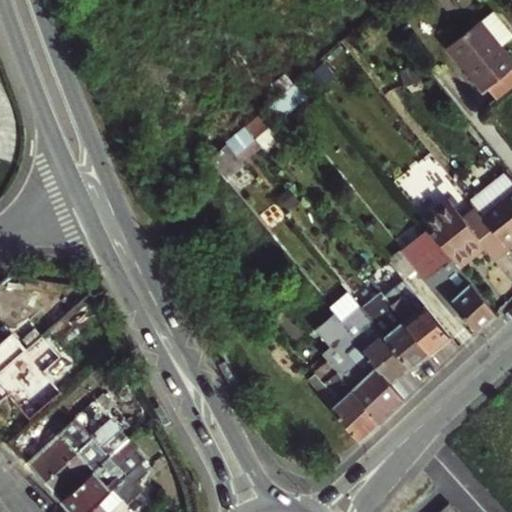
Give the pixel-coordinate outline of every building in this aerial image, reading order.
[(511,59),(479,20),(447,47),(483,91),(511,66),(511,59)] [(258,136),(278,120),(269,109),(250,125),(258,136)] [(250,125),(229,142),(238,153),(258,136),(250,125)] [(211,158),(223,174),(242,158),(238,153),(229,142),(211,158)] [(511,170),(510,169),(491,185),(511,210),(511,170)] [(511,210),(491,185),(473,200),(509,247),(511,244),(511,210)] [(508,247),(476,207),(464,217),(449,198),(423,219),(429,226),(461,265),(485,246),(495,258),(508,247)] [(406,244),(431,273),(428,275),(458,311),(461,309),(478,329),(497,310),(461,265),(429,226),(406,244)] [(432,351),(452,334),(403,275),(384,291),(432,351)] [(323,297),(350,330),(393,382),(412,366),(364,307),(362,305),(354,311),(335,287),(323,297)] [(412,366),(432,351),(384,291),(364,307),(412,366)] [(0,372),(32,346),(0,307),(0,372)] [(405,397),(393,382),(350,330),(340,338),(352,353),(367,373),(351,386),(379,421),(405,397)] [(367,373),(352,353),(334,367),(351,386),(367,373)] [(317,370),(308,377),(360,440),(379,421),(351,386),(334,367),(328,359),(316,368),(317,370)] [(120,394),(111,384),(94,400),(103,410),(120,394)] [(61,430),(27,460),(62,498),(129,437),(125,432),(104,451),(92,437),(77,450),(61,430)] [(105,495),(146,457),(129,437),(62,498),(74,511),(86,511),(101,498),(105,495)] [(86,511),(108,511),(111,510),(101,498),(86,511)] [(438,511),(459,511),(450,502),(438,511)]
